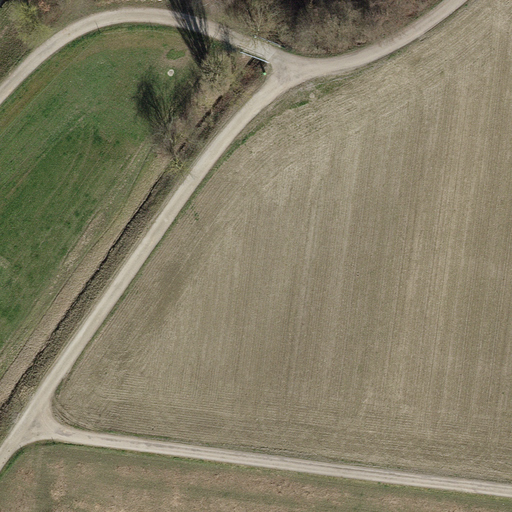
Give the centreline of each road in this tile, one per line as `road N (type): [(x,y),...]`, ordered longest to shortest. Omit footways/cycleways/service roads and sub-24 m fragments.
road 1 (track): [(0,99),(66,33),(118,14),(178,20),(294,67),(353,60),(409,37),(458,0)]
road 2 (track): [(294,67),(251,113),(0,466)]
road 3 (track): [(21,430),(511,493)]
